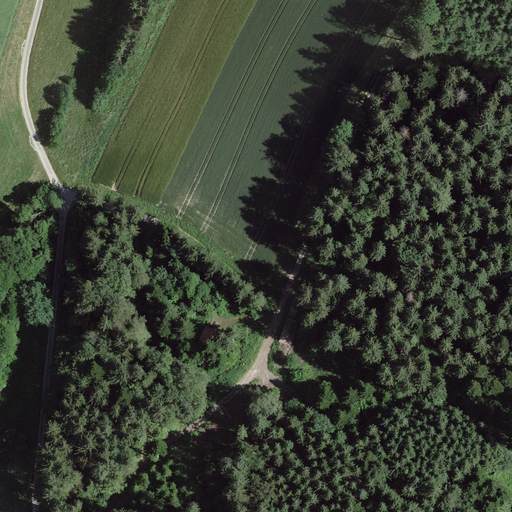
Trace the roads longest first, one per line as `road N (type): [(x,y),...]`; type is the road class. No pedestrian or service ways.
road 1 (track): [(38,0),(22,108),(64,208),(35,511)]
road 2 (track): [(263,366),(361,102),(417,0)]
road 3 (track): [(108,511),(134,469),(263,366)]
